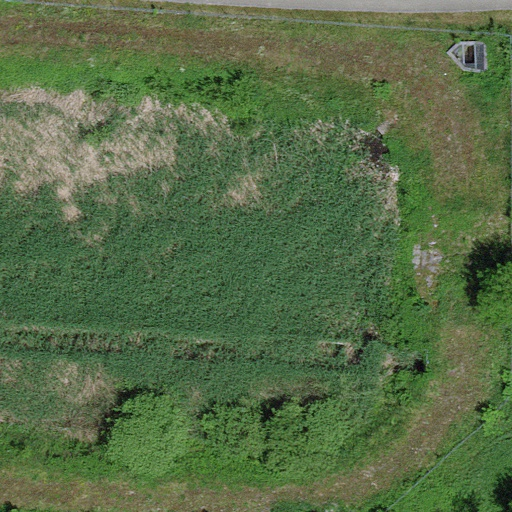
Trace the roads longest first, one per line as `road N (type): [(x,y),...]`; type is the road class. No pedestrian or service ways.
road 1 (track): [(459,175),(451,124),(431,76),(369,51),(0,31)]
road 2 (track): [(0,490),(274,506),(319,500),(411,457),(443,415),(453,357)]
